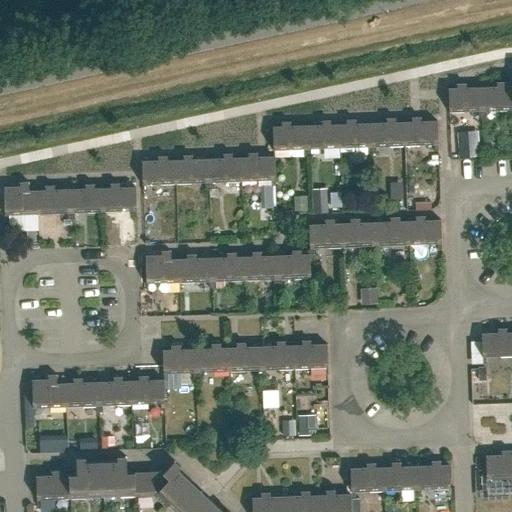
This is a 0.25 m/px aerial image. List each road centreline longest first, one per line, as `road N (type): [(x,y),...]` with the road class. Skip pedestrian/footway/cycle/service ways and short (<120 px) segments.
road 1 (residential): [(11,364),(6,260),(130,255),(133,347),(114,361),(72,362)]
road 2 (tertiary): [(0,80),(368,0)]
road 3 (residential): [(444,332),(412,316),(360,329),(341,358),(338,392),(354,422),(388,442),(428,438),(459,408)]
road 4 (residential): [(17,511),(11,364)]
